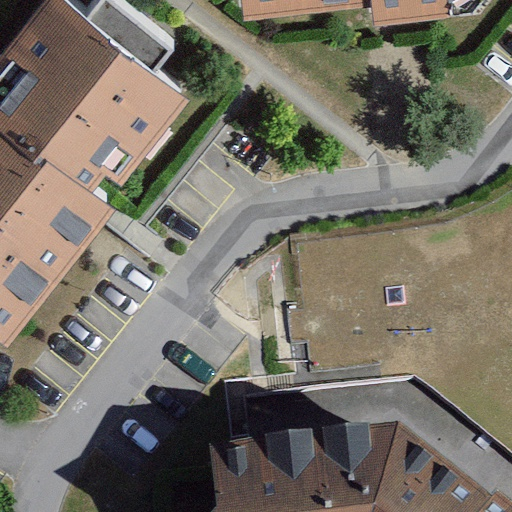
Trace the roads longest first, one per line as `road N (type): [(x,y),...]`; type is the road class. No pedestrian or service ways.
road 1 (residential): [(511,137),(454,180),(272,211),(221,246),(86,416),(48,473),(34,511)]
road 2 (unknown): [(145,342),(382,410),(511,491)]
